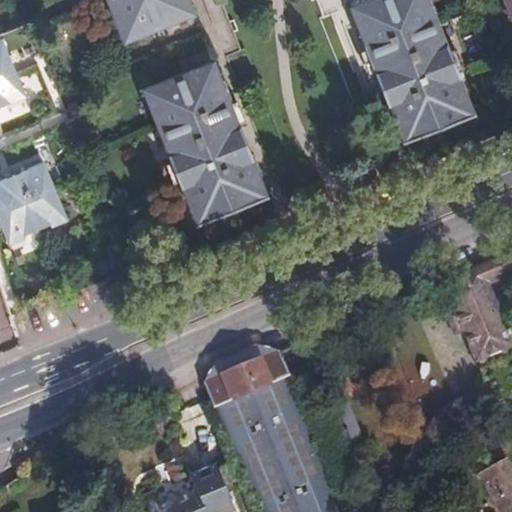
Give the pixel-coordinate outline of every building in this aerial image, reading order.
[(106,0),(107,2),(111,0),(113,0),(122,22),(129,38),(187,15),(180,0),(106,0)] [(113,0),(111,0),(107,2),(116,24),(122,22),(113,0)] [(457,74),(434,18),(428,20),(420,0),(363,0),(355,4),(361,20),(370,43),(365,45),(387,102),(393,99),(402,122),(409,138),(467,115),(460,99),(451,76),(457,74)] [(420,0),(428,20),(434,18),(427,0),(420,0)] [(370,43),(361,20),(356,23),(365,45),(370,43)] [(0,105),(25,95),(1,38),(0,38),(0,105)] [(158,127),(180,184),(186,182),(195,204),(201,221),(260,198),(253,181),(244,159),(250,156),(227,100),(221,102),(212,80),(206,63),(148,86),(154,103),(163,125),(158,127)] [(466,96),(457,74),(451,76),(460,99),(466,96)] [(218,78),(212,80),(221,102),(227,100),(218,78)] [(393,99),(387,102),(396,124),(402,122),(393,99)] [(149,105),(158,127),(163,125),(154,103),(149,105)] [(244,159),(253,181),(259,179),(250,156),(244,159)] [(64,218),(40,162),(0,178),(0,226),(7,242),(22,236),(21,234),(48,223),(49,225),(64,218)] [(186,182),(180,184),(189,206),(195,204),(186,182)] [(508,327),(488,279),(511,268),(511,254),(446,282),(457,308),(465,328),(478,357),(511,344),(511,337),(509,331),(511,330),(510,326),(508,327)] [(465,328),(457,308),(448,312),(456,332),(465,328)] [(486,376),(511,365),(511,344),(478,357),(486,376)] [(289,374),(280,352),(276,353),(287,375),(289,374)] [(344,511),(304,420),(306,419),(287,375),(276,353),(229,373),(203,384),(210,398),(214,408),(216,407),(262,511),(344,511)] [(189,440),(202,435),(191,407),(177,412),(189,440)] [(453,457),(453,456),(453,455),(451,452),(450,452),(449,451),(446,451),(445,451),(444,452),(443,453),(443,455),(442,457),(443,459),(444,460),(445,461),(446,461),(447,462),(448,462),(451,461),(452,460),(453,459),(453,457)] [(503,511),(511,507),(511,469),(508,462),(483,475),(502,511),(503,511)] [(236,511),(238,511),(217,464),(191,476),(198,492),(160,508),(151,511),(236,511)] [(151,511),(160,508),(153,493),(143,498),(149,511),(151,511)] [(46,511),(79,511),(74,499),(46,511)]
